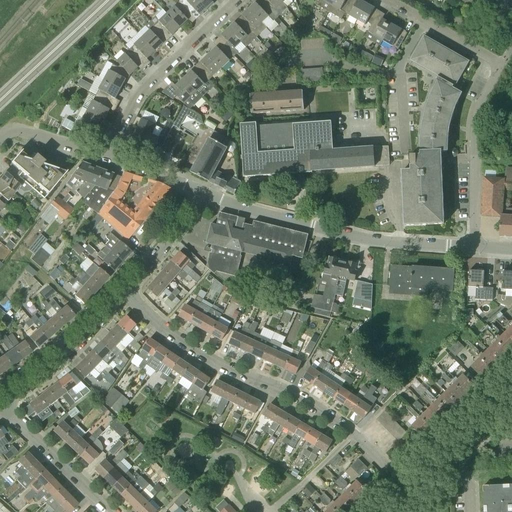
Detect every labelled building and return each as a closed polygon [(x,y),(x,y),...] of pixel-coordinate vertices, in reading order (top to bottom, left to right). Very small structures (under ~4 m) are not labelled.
[(182,0),(180,2),(179,2),(189,13),(193,9),(200,16),(207,10),(197,0),(182,0)] [(197,0),(207,10),(213,3),(211,0),(210,0),(197,0)] [(288,9),(283,3),(279,0),(266,0),(272,5),(268,9),(277,18),(288,9)] [(319,0),(316,6),(328,13),(335,0),(319,0)] [(346,0),(335,0),(328,13),(341,20),(347,8),(343,6),(346,0)] [(358,0),(352,11),(347,8),(341,20),(345,14),(357,21),(366,4),(358,0)] [(179,2),(167,14),(180,28),(188,20),(185,17),(189,13),(179,2)] [(277,18),(268,9),(265,12),(256,3),(249,9),(267,28),(277,18)] [(375,9),(366,4),(357,21),(365,25),(367,23),(371,25),(374,20),(370,17),(375,9)] [(251,25),(247,29),(251,33),(257,38),(267,28),(249,9),(242,16),(251,25)] [(180,28),(167,14),(159,21),(155,17),(150,22),(167,40),(172,36),(180,28)] [(380,23),(374,20),(371,25),(367,33),(383,41),(392,25),(382,19),(380,23)] [(167,40),(150,22),(145,27),(149,31),(142,38),(155,52),(163,44),(167,40)] [(251,33),(247,29),(244,32),(235,23),(228,29),(241,43),(246,48),(257,38),(251,33)] [(407,34),(392,25),(383,41),(398,50),(407,34)] [(228,29),(221,36),(228,43),(224,46),(231,53),(241,43),(228,29)] [(333,34),(330,40),(338,45),(341,39),(333,34)] [(421,67),(435,43),(424,37),(410,61),(421,67)] [(142,38),(130,50),(139,60),(143,56),(147,59),(155,52),(142,38)] [(446,50),(435,43),(421,67),(432,74),(446,50)] [(209,55),(222,69),(234,57),(231,53),(224,46),(220,51),(217,47),(209,55)] [(139,60),(130,50),(117,62),(120,65),(130,75),(130,76),(138,68),(135,64),(139,60)] [(261,64),(271,54),(268,50),(258,61),(261,64)] [(457,56),(446,50),(432,74),(439,78),(443,80),(457,56)] [(373,57),(365,53),(362,58),(370,63),(373,57)] [(196,67),(209,81),(222,69),(209,55),(196,67)] [(468,62),(457,56),(443,80),(453,86),(455,86),(468,62)] [(246,66),(251,72),(257,66),(252,60),(246,66)] [(130,75),(120,65),(118,68),(112,65),(104,80),(120,89),(126,79),(130,75)] [(184,79),(197,92),(209,81),(196,67),(184,79)] [(315,69),(316,82),(323,81),(322,69),(315,69)] [(251,75),(248,72),(243,77),(247,80),(251,75)] [(402,171),(404,226),(444,225),(441,153),(447,152),(447,140),(449,128),(452,116),(456,105),(461,94),(451,89),(453,86),(443,80),(439,78),(438,81),(431,95),(426,109),(422,123),(420,138),(420,153),(420,155),(410,156),(411,171),(402,171)] [(202,98),(197,92),(184,79),(171,91),(190,110),(202,98)] [(77,86),(84,89),(87,83),(81,80),(77,86)] [(104,80),(96,95),(108,102),(111,97),(115,99),(120,89),(104,80)] [(251,114),(254,114),(304,111),(303,92),(250,95),(251,114)] [(233,94),(227,99),(231,103),(237,98),(233,94)] [(88,111),(104,120),(110,110),(105,107),(108,102),(96,95),(88,111)] [(81,124),(76,121),(74,123),(66,119),(63,126),(75,133),(79,126),(80,126),(79,126),(96,135),(99,129),(104,120),(88,111),(81,124)] [(183,120),(178,118),(175,122),(173,127),(179,129),(181,124),(183,120)] [(163,129),(156,126),(142,120),(133,137),(132,138),(135,145),(136,145),(152,152),(159,138),(163,129)] [(167,121),(160,135),(161,138),(166,140),(173,127),(175,122),(170,120),(167,121)] [(203,125),(214,132),(217,127),(206,121),(203,125)] [(331,122),(309,123),(293,125),(257,126),(257,123),(242,124),(244,178),(288,175),(312,174),(311,172),(388,166),(388,157),(387,146),(373,147),(333,150),(331,122)] [(226,148),(230,142),(224,137),(214,132),(210,138),(210,139),(191,173),(234,196),(241,182),(238,180),(237,176),(235,175),(233,179),(229,177),(226,183),(218,179),(222,174),(216,171),(228,149),(226,148)] [(8,168),(24,182),(44,199),(67,172),(66,172),(65,172),(42,165),(44,163),(33,153),(27,160),(17,157),(18,156),(17,156),(11,163),(12,164),(8,168)] [(71,189),(67,194),(72,198),(76,193),(75,191),(83,182),(84,182),(91,166),(87,165),(87,163),(84,163),(83,163),(81,163),(65,184),(71,189)] [(79,195),(83,199),(97,183),(102,170),(100,170),(100,168),(97,167),(96,168),(91,166),(84,182),(83,182),(75,191),(76,193),(79,195)] [(0,181),(14,194),(24,182),(8,168),(0,178),(0,181)] [(81,202),(95,213),(97,214),(98,215),(106,206),(103,204),(112,193),(116,188),(120,178),(111,174),(111,172),(108,171),(106,172),(102,170),(97,183),(83,199),(81,202)] [(504,192),(505,179),(496,179),(496,172),(494,172),(484,171),(482,217),(500,218),(499,237),(511,237),(511,209),(503,209),(504,192)] [(142,222),(169,188),(158,183),(145,198),(139,207),(133,214),(117,201),(123,192),(124,191),(128,181),(120,178),(116,188),(112,193),(103,204),(106,206),(98,215),(126,240),(141,221),(142,222)] [(0,202),(4,206),(14,194),(0,181),(0,202)] [(61,201),(55,196),(47,206),(48,207),(56,213),(64,203),(61,201)] [(35,211),(40,206),(35,200),(30,205),(35,211)] [(26,211),(20,216),(25,222),(31,218),(26,211)] [(291,265),(293,257),(302,259),(308,235),(288,230),(254,221),(252,226),(244,224),(245,219),(220,213),(217,225),(211,224),(206,244),(212,245),(206,267),(214,275),(217,272),(236,277),(242,257),(240,256),(241,253),(258,257),(256,261),(274,265),(275,261),(291,265)] [(102,219),(97,215),(92,221),(97,225),(102,219)] [(118,242),(110,234),(105,239),(109,241),(105,246),(123,262),(131,252),(119,241),(118,242)] [(28,250),(34,256),(41,248),(47,241),(40,235),(28,250)] [(10,251),(13,247),(8,242),(5,247),(10,251)] [(84,250),(76,243),(71,248),(79,256),(84,250)] [(95,252),(88,245),(87,247),(84,249),(84,250),(91,256),(95,252)] [(101,252),(100,251),(96,256),(102,260),(102,261),(114,272),(123,262),(105,246),(104,246),(105,247),(101,252)] [(50,256),(41,248),(34,256),(30,260),(39,268),(50,256)] [(192,279),(197,284),(201,279),(186,266),(190,261),(180,252),(172,262),(192,279)] [(64,255),(58,262),(63,265),(69,259),(64,255)] [(86,256),(80,266),(86,270),(92,260),(86,256)] [(331,313),(333,304),(335,296),(343,262),(339,261),(339,260),(330,258),(328,266),(326,265),(323,275),(322,280),(318,279),(317,285),(325,287),(323,297),(318,296),(314,295),(311,308),(315,309),(314,314),(330,318),(331,313)] [(192,279),(172,262),(164,271),(174,280),(177,276),(183,281),(187,284),(192,279)] [(343,262),(335,296),(342,298),(347,280),(355,283),(357,273),(355,273),(357,264),(349,262),(349,264),(343,262)] [(30,280),(33,277),(36,273),(28,266),(22,273),(30,280)] [(453,292),(454,270),(391,266),(389,287),(389,295),(392,295),(428,298),(428,291),(444,292),(453,292)] [(90,278),(100,287),(109,277),(98,268),(90,278)] [(55,269),(49,276),(54,280),(60,273),(55,269)] [(174,280),(164,271),(156,280),(166,289),(174,280)] [(493,289),(483,288),(484,272),(469,271),(468,287),(476,287),(475,300),(492,301),(493,289)] [(511,302),(511,271),(503,271),(502,290),(506,290),(506,296),(498,295),(497,303),(507,307),(511,302)] [(86,274),(78,283),(82,287),(92,296),(100,287),(90,278),(86,274)] [(72,286),(76,282),(76,281),(72,278),(68,283),(72,286)] [(148,289),(158,298),(166,289),(156,280),(148,289)] [(219,294),(223,287),(216,280),(210,289),(219,294)] [(363,301),(364,283),(358,282),(353,298),(363,301)] [(66,283),(62,288),(68,294),(72,290),(70,288),(72,286),(68,283),(67,285),(66,283)] [(92,296),(82,287),(74,296),(85,305),(92,296)] [(231,296),(235,290),(228,287),(225,293),(231,296)] [(53,294),(46,288),(40,293),(46,301),(53,294)] [(172,294),(176,297),(180,292),(176,289),(172,294)] [(197,297),(203,300),(207,294),(201,290),(197,297)] [(236,290),(230,302),(241,308),(247,296),(236,290)] [(452,301),(453,292),(444,292),(444,300),(452,301)] [(172,294),(168,298),(163,303),(172,311),(180,301),(176,297),(172,294)] [(280,303),(282,297),(275,294),(273,301),(280,303)] [(258,310),(260,306),(262,301),(250,296),(246,302),(253,305),(252,307),(258,310)] [(179,317),(190,323),(201,303),(203,300),(197,297),(190,308),(186,305),(179,317)] [(75,316),(66,306),(60,310),(57,307),(58,306),(53,299),(48,304),(65,324),(75,316)] [(262,301),(260,306),(267,309),(270,304),(262,301)] [(65,324),(48,304),(46,302),(43,305),(44,306),(43,308),(46,312),(47,311),(53,317),(47,322),(56,332),(65,324)] [(212,310),(201,303),(190,323),(201,330),(212,310)] [(218,323),(217,323),(223,312),(218,309),(217,313),(212,310),(201,330),(211,336),(218,323)] [(292,316),(288,314),(284,313),(280,322),(288,325),(292,316)] [(309,316),(301,314),(298,321),(306,324),(309,316)] [(33,324),(38,330),(47,340),(56,332),(47,322),(43,325),(34,315),(29,319),(33,324)] [(127,316),(118,325),(128,334),(136,325),(127,316)] [(505,328),(509,325),(509,322),(503,316),(496,322),(503,328),(505,328)] [(28,328),(33,324),(29,319),(24,324),(28,328)] [(245,322),(240,334),(235,332),(229,345),(240,350),(251,325),(245,322)] [(253,322),(251,325),(240,350),(251,355),(260,335),(254,333),(258,324),(253,322)] [(228,329),(218,323),(211,336),(221,341),(228,329)] [(119,343),(123,339),(128,334),(118,325),(110,333),(119,343)] [(495,337),(498,340),(488,350),(500,362),(511,350),(511,340),(505,333),(502,336),(500,334),(499,332),(493,325),(487,331),(493,337),(495,337)] [(362,329),(359,326),(354,335),(358,337),(362,329)] [(38,348),(47,340),(38,330),(29,337),(38,348)] [(125,357),(121,353),(115,347),(119,343),(110,333),(102,342),(121,361),(125,357)] [(11,334),(6,338),(22,360),(32,353),(24,341),(19,345),(11,334)] [(262,360),(271,340),(260,335),(251,355),(262,360)] [(310,355),(319,338),(313,335),(304,352),(310,355)] [(4,356),(12,367),(22,360),(6,338),(5,336),(0,339),(0,340),(1,342),(8,353),(4,356)] [(148,365),(160,346),(150,339),(142,350),(142,351),(138,357),(143,360),(139,367),(143,370),(148,363),(148,365)] [(134,340),(129,345),(133,349),(133,348),(138,352),(140,348),(141,347),(137,344),(134,340)] [(273,365),(282,345),(271,340),(262,360),(273,365)] [(464,348),(456,340),(451,344),(460,353),(464,348)] [(109,366),(113,362),(117,365),(118,364),(121,361),(102,342),(93,351),(109,366)] [(451,344),(447,349),(455,357),(460,353),(451,344)] [(284,370),(296,346),(295,346),(293,350),(282,345),(273,365),(284,370)] [(171,353),(160,346),(148,365),(148,367),(154,371),(158,370),(171,353)] [(296,375),(301,362),(296,360),(301,348),(296,346),(284,370),(296,375)] [(488,350),(482,355),(473,346),(466,352),(472,358),(480,358),(471,367),(483,379),(500,362),(488,350)] [(85,359),(94,369),(101,375),(104,378),(108,374),(105,370),(109,366),(93,351),(85,359)] [(446,351),(434,362),(437,366),(449,355),(446,351)] [(172,371),(173,371),(181,360),(171,353),(158,370),(157,370),(163,374),(161,378),(166,381),(168,378),(168,377),(172,371)] [(311,367),(303,379),(313,386),(327,365),(328,364),(332,357),(327,354),(316,371),(311,367)] [(0,371),(1,374),(12,367),(4,356),(0,358),(0,371)] [(86,378),(94,369),(85,359),(76,368),(86,378)] [(181,360),(173,371),(182,378),(190,366),(181,360)] [(323,392),(331,381),(326,378),(333,367),(328,364),(327,365),(313,386),(323,392)] [(193,385),(200,373),(190,366),(182,378),(178,384),(183,387),(188,391),(190,389),(193,385)] [(350,367),(345,374),(344,373),(340,378),(345,382),(349,377),(354,369),(350,367)] [(447,371),(441,377),(451,387),(445,392),(458,405),(475,387),(463,375),(457,381),(447,371)] [(193,385),(190,389),(199,395),(195,401),(201,405),(203,400),(205,396),(206,395),(207,393),(203,390),(210,380),(200,373),(193,385)] [(90,392),(86,388),(81,382),(77,385),(69,375),(59,382),(75,403),(90,392)] [(350,385),(352,382),(353,380),(349,377),(345,382),(350,385)] [(222,399),(228,386),(217,381),(211,393),(222,399)] [(341,388),(331,381),(323,392),(333,399),(341,388)] [(62,397),(71,407),(75,403),(59,382),(50,390),(58,400),(62,397)] [(220,417),(228,402),(233,404),(239,391),(228,386),(222,399),(219,405),(217,409),(214,414),(220,417)] [(377,399),(372,396),(376,390),(371,386),(369,389),(367,391),(365,395),(361,401),(353,413),(364,420),(372,408),(371,407),(377,399)] [(367,391),(369,389),(363,386),(360,391),(365,395),(367,391)] [(185,395),(186,395),(188,391),(183,387),(180,392),(185,395)] [(445,392),(440,398),(439,399),(437,397),(437,394),(430,387),(424,394),(430,400),(434,400),(436,402),(428,409),(441,422),(458,405),(445,392)] [(122,396),(113,388),(103,402),(110,409),(111,408),(122,396)] [(343,406),(351,394),(341,388),(333,399),(343,406)] [(40,397),(48,408),(58,400),(50,390),(40,397)] [(250,397),(239,391),(233,404),(244,409),(250,397)] [(353,413),(361,401),(351,394),(343,406),(353,413)] [(122,396),(111,408),(118,414),(129,402),(122,396)] [(38,415),(48,408),(40,397),(30,405),(31,405),(34,410),(38,415)] [(261,402),(250,397),(244,409),(255,415),(261,402)] [(407,410),(417,421),(411,426),(424,439),(441,422),(428,409),(424,414),(421,411),(423,408),(416,401),(407,410)] [(274,422),(281,411),(270,404),(263,416),(274,422)] [(75,408),(68,413),(72,418),(79,413),(75,408)] [(58,410),(53,414),(56,418),(61,414),(58,410)] [(284,428),(291,417),(281,411),(274,422),(270,429),(267,433),(272,437),(279,425),(284,428)] [(389,416),(385,411),(376,420),(381,424),(389,416)] [(389,416),(381,424),(385,429),(394,420),(389,416)] [(77,417),(68,426),(64,421),(54,432),(63,440),(72,430),(81,421),(77,417)] [(301,423),(291,417),(284,428),(294,434),(301,423)] [(125,434),(128,431),(116,419),(109,427),(121,438),(125,434)] [(394,420),(385,429),(389,433),(398,425),(394,420)] [(294,434),(290,441),(287,446),(293,449),(300,437),(305,440),(312,429),(301,423),(294,434)] [(398,425),(389,433),(394,438),(402,429),(398,425)] [(99,429),(94,433),(85,443),(81,439),(72,448),(80,457),(95,441),(96,440),(103,433),(99,429)] [(322,435),(312,429),(305,440),(314,447),(322,435)] [(402,429),(394,438),(398,442),(407,434),(402,429)] [(72,448),(81,439),(72,430),(63,440),(72,448)] [(254,433),(249,442),(254,444),(259,436),(254,433)] [(245,438),(240,435),(237,441),(243,444),(245,438)] [(316,456),(320,450),(326,454),(333,441),(322,435),(314,447),(315,447),(311,453),(309,458),(308,459),(314,462),(317,456),(316,456)] [(285,449),(287,446),(290,441),(285,438),(280,446),(285,449)] [(95,441),(80,457),(90,465),(99,455),(103,451),(102,448),(100,443),(96,440),(95,441)] [(119,441),(108,452),(113,457),(124,445),(119,441)] [(135,449),(140,454),(145,448),(141,444),(135,449)] [(123,450),(118,456),(109,465),(105,460),(95,470),(104,479),(120,462),(128,455),(123,450)] [(305,450),(303,454),(309,458),(311,453),(305,450)] [(27,453),(17,462),(26,471),(36,461),(27,453)] [(342,459),(338,454),(329,463),(333,468),(342,459)] [(358,459),(351,467),(355,471),(362,463),(358,459)] [(26,472),(21,477),(28,485),(44,470),(36,461),(26,471),(26,472)] [(128,472),(129,471),(120,462),(104,479),(113,487),(128,472)] [(362,463),(355,471),(359,475),(367,468),(362,463)] [(353,481),(359,475),(355,471),(351,467),(345,473),(353,481)] [(296,478),(298,475),(300,472),(294,469),(291,475),(296,478)] [(33,498),(53,479),(44,470),(28,485),(28,486),(32,490),(24,498),(28,502),(33,498)] [(132,475),(128,472),(113,487),(121,496),(130,486),(131,487),(137,480),(136,480),(140,477),(135,472),(132,475)] [(142,474),(140,477),(136,480),(137,480),(131,487),(130,486),(121,496),(129,504),(139,494),(145,488),(141,484),(146,479),(142,474)] [(341,477),(334,483),(341,489),(344,489),(345,490),(343,492),(345,494),(340,499),(352,511),(357,505),(363,499),(369,493),(357,481),(352,486),(351,485),(350,484),(348,487),(347,486),(347,483),(341,477)] [(51,497),(61,487),(53,479),(33,498),(38,502),(47,493),(51,497)] [(181,491),(172,481),(161,491),(164,494),(169,490),(175,496),(175,497),(181,491)] [(153,488),(149,492),(154,496),(162,488),(158,484),(156,486),(153,488)] [(511,511),(511,485),(510,486),(483,487),(484,511),(511,511)] [(52,511),(69,496),(61,487),(51,497),(55,501),(46,510),(47,511),(52,511)] [(139,494),(129,504),(137,511),(138,511),(148,502),(154,496),(149,492),(146,489),(145,488),(139,494)] [(184,493),(174,504),(179,509),(189,498),(184,493)] [(324,494),(318,500),(324,506),(327,506),(328,507),(326,509),(328,511),(326,511),(350,511),(352,511),(340,499),(335,503),(334,501),(331,503),(330,502),(330,500),(324,494)] [(52,511),(63,511),(65,511),(70,511),(78,505),(69,496),(52,511)] [(156,511),(157,511),(148,502),(138,511),(156,511)]
